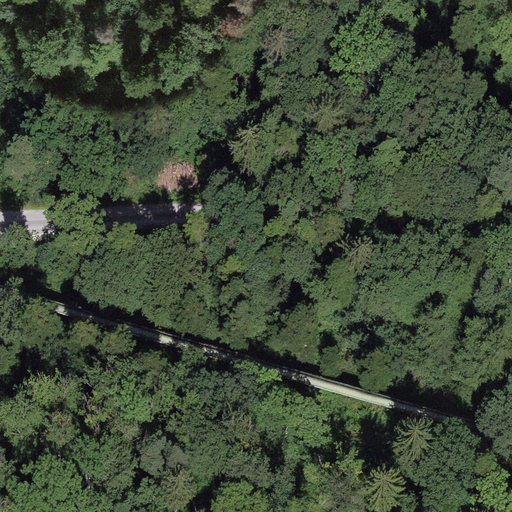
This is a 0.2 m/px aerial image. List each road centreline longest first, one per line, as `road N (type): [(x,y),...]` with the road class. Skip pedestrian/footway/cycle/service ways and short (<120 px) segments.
road 1 (unclassified): [(0,223),(511,208)]
road 2 (track): [(313,511),(249,413),(88,311),(16,223)]
road 3 (track): [(511,435),(148,349)]
